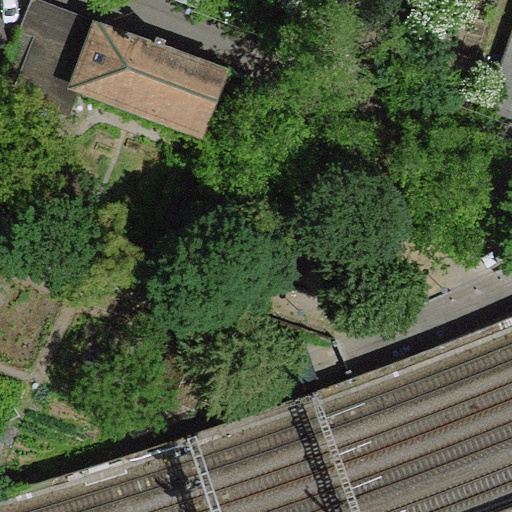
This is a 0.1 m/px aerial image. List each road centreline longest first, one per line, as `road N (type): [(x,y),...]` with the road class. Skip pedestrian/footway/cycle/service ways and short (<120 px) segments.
road 1 (residential): [(511,148),(112,0)]
road 2 (track): [(383,341),(0,213)]
